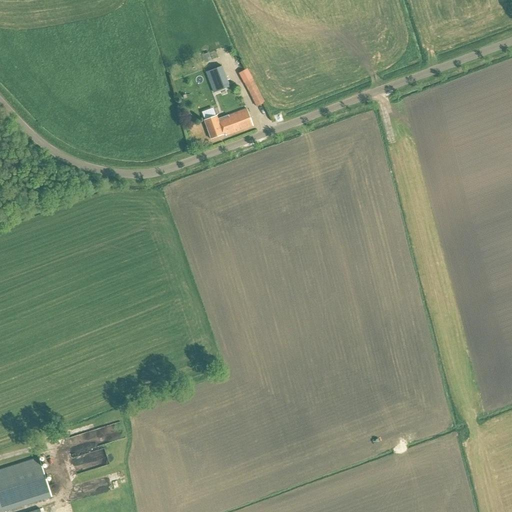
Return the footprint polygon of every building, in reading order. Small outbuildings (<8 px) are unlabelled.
[(208,53),(201,55),(204,63),(211,61),(208,53)] [(229,86),(226,77),(224,73),(209,78),(214,92),(229,86)] [(241,81),(255,108),(264,103),(250,76),(241,81)] [(217,116),(204,121),(210,139),(222,135),(222,136),(225,135),(252,126),(246,109),(218,119),(217,116)] [(0,511),(51,497),(38,458),(0,469),(0,511)]
